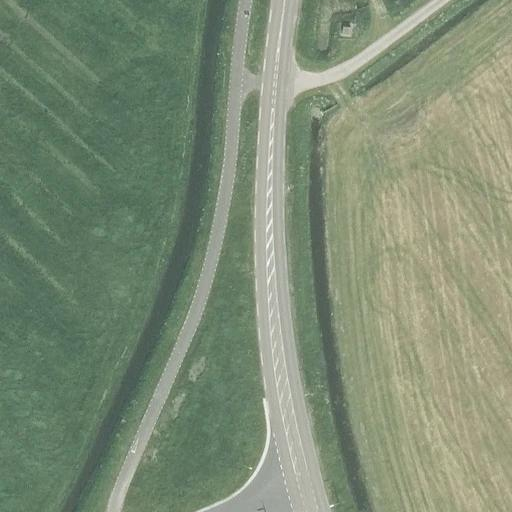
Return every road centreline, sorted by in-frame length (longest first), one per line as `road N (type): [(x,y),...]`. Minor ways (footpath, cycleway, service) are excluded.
road 1 (secondary): [(274,84),(264,122),(262,314),(291,486)]
road 2 (secondary): [(316,480),(282,314),(274,84)]
